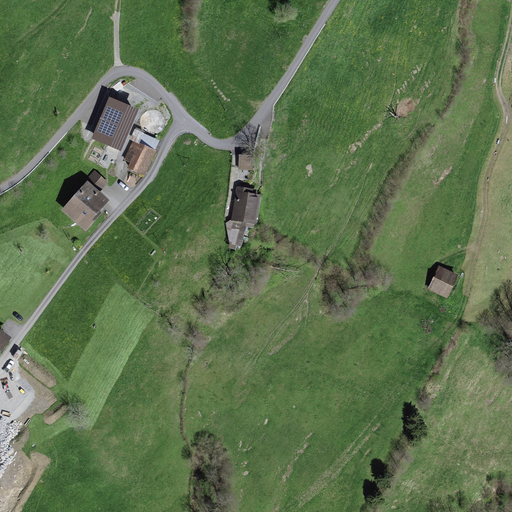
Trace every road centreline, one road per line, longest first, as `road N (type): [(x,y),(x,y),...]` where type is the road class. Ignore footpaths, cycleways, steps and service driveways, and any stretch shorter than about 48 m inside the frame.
road 1 (unclassified): [(336,0),(241,142),(210,142),(149,81),(116,75),(34,167),(0,193)]
road 2 (unclassified): [(511,15),(498,88),(508,117),(470,271)]
